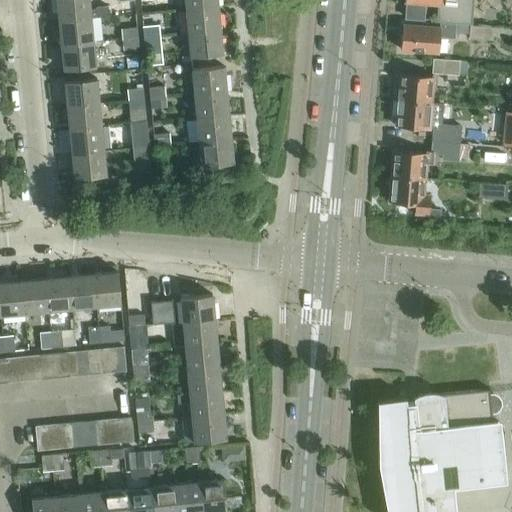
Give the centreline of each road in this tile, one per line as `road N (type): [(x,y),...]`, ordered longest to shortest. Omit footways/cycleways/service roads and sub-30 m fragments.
road 1 (residential): [(46,238),(318,263)]
road 2 (residential): [(318,263),(340,0)]
road 3 (residential): [(298,511),(318,263)]
road 4 (residential): [(46,238),(23,0)]
road 5 (residential): [(318,263),(511,279)]
road 6 (residential): [(0,404),(131,392)]
